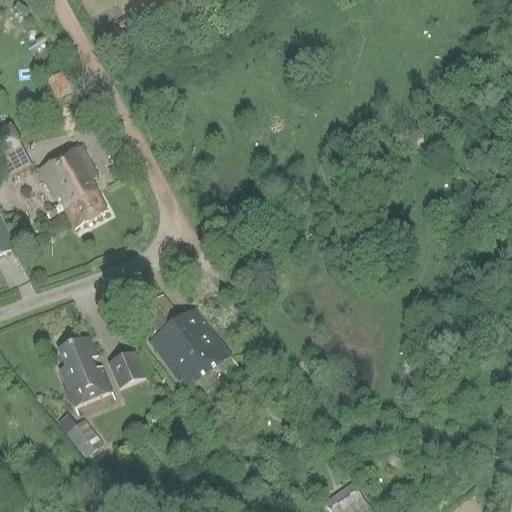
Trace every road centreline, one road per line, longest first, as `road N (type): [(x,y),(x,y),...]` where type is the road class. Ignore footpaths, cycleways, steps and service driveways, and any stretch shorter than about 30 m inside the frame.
road 1 (unclassified): [(181,229),(58,0)]
road 2 (unclassified): [(181,229),(145,261),(0,316)]
